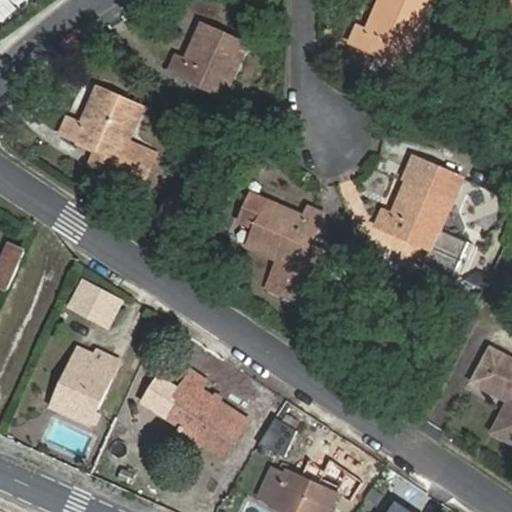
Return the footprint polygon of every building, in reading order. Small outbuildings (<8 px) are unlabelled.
[(511,21),(511,3),(504,0),(502,0),(497,15),(511,21)] [(375,28),(368,47),(357,42),(351,57),(406,78),(399,95),(392,92),(387,105),(413,115),(418,101),(431,107),(438,89),(409,77),(428,26),(371,4),(363,23),(375,28)] [(230,91),(250,42),(206,23),(190,60),(179,55),(173,70),(228,92),(221,108),(252,121),(259,104),(230,91)] [(92,167),(142,188),(156,156),(127,143),(143,107),(100,88),(84,125),(72,120),(65,136),(99,151),(92,167)] [(432,251),(448,199),(403,185),(391,223),(379,219),(374,236),(430,253),(425,268),(457,278),(463,260),(432,251)] [(311,220),(275,203),(254,193),(243,219),(263,228),(254,248),(281,260),(302,271),(289,298),(285,307),(302,315),(334,246),(320,239),(330,216),(316,210),(311,220)] [(160,220),(174,229),(179,222),(186,212),(187,213),(192,205),(176,195),(160,220)] [(196,219),(201,210),(192,205),(187,213),(188,213),(196,219)] [(188,213),(182,224),(189,230),(196,219),(188,213)] [(189,230),(197,235),(204,224),(196,219),(189,230)] [(193,242),(197,235),(189,230),(182,224),(177,232),(193,242)] [(8,244),(0,260),(0,285),(6,289),(23,251),(8,244)] [(268,288),(289,298),(302,271),(281,260),(268,288)] [(79,313),(95,291),(83,282),(68,305),(79,313)] [(92,322),(107,300),(95,291),(79,313),(92,322)] [(116,307),(107,300),(92,322),(102,329),(116,307)] [(80,411),(76,418),(93,425),(121,364),(102,354),(99,359),(81,350),(57,400),(80,411)] [(511,363),(492,354),(475,389),(511,407),(511,419),(502,440),(511,444),(511,363)] [(179,441),(198,455),(203,447),(225,461),(249,426),(200,393),(204,385),(191,377),(175,402),(181,406),(171,423),(185,433),(179,441)] [(54,407),(76,418),(80,411),(57,400),(54,407)] [(261,443),(283,454),(296,429),(275,418),(261,443)] [(270,507),(281,511),(329,511),(337,496),(284,472),(282,477),(268,471),(257,496),(272,502),(270,507)] [(412,511),(391,499),(382,511),(412,511)]
